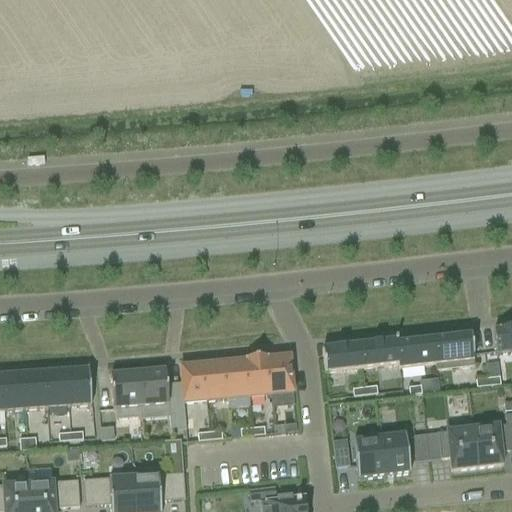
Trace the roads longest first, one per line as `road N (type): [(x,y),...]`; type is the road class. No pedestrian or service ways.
road 1 (unclassified): [(511,131),(303,157),(0,178)]
road 2 (secondary): [(0,242),(511,196)]
road 3 (residential): [(0,304),(270,285)]
road 4 (residential): [(270,285),(511,257)]
road 5 (residential): [(270,285),(301,343),(319,504)]
road 6 (residential): [(511,483),(319,504)]
